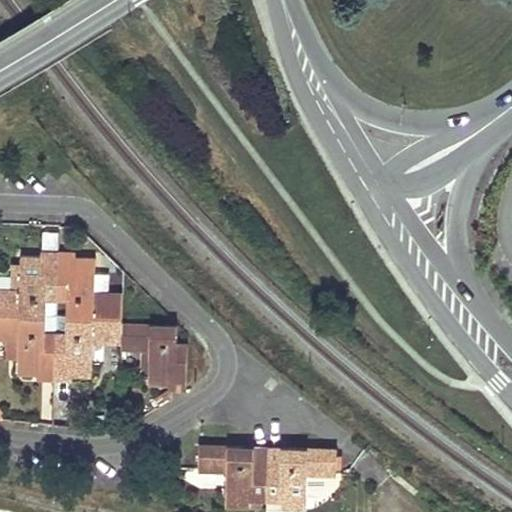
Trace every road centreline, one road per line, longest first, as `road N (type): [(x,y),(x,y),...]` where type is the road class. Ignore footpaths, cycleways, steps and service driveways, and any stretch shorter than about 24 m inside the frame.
road 1 (residential): [(0,435),(98,449),(208,400),(226,369),(216,337),(79,207),(0,205)]
road 2 (unclassified): [(364,200),(466,346),(511,388)]
road 3 (tertiary): [(271,0),(296,78),(364,200)]
road 4 (tertiary): [(486,111),(429,122),(384,115),(348,96),(316,60)]
road 5 (unclassified): [(468,293),(459,218),(487,141)]
road 6 (tertiary): [(386,184),(316,60)]
road 7 (unclassified): [(468,293),(386,184)]
road 8 (tertiary): [(0,65),(113,0)]
road 9 (tertiary): [(486,111),(408,158),(386,184)]
